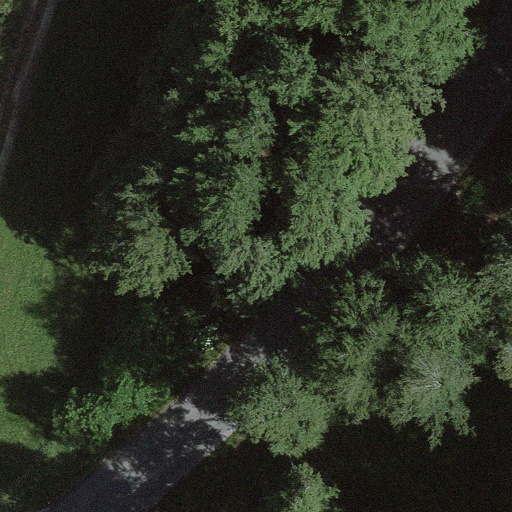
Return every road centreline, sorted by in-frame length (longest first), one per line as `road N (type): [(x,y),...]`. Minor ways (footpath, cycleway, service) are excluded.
road 1 (tertiary): [(511,45),(442,154),(319,299),(91,511)]
road 2 (track): [(0,126),(38,0)]
